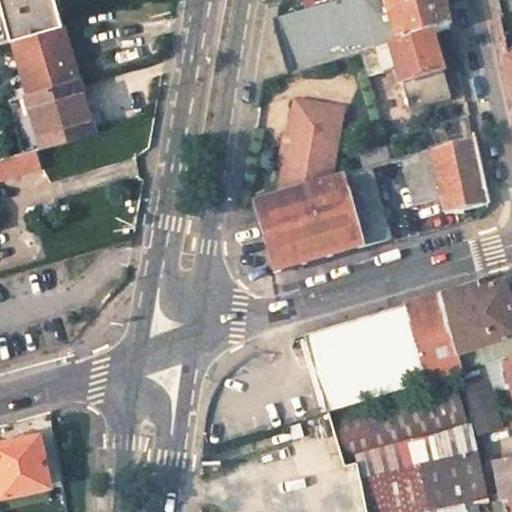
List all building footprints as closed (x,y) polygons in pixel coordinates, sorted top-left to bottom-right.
[(0,0),(12,42),(13,42),(64,27),(56,0),(0,0)] [(357,0),(303,16),(277,24),(291,76),(360,57),(431,37),(449,32),(443,4),(442,0),(357,0)] [(298,0),(303,16),(357,0),(298,0)] [(81,83),(64,27),(13,42),(30,98),(81,83)] [(431,37),(360,57),(367,78),(396,70),(409,113),(450,101),(431,37)] [(30,98),(11,103),(26,156),(36,153),(96,135),(81,83),(30,98)] [(344,114),(297,106),(294,124),(301,125),(300,133),(292,132),(281,197),(332,183),(344,114)] [(473,139),(403,161),(414,205),(441,201),(445,216),(488,207),(480,170),(473,139)] [(26,156),(0,164),(0,182),(42,170),(36,153),(26,156)] [(370,171),(343,180),(364,249),(390,241),(370,171)] [(281,197),(256,204),(267,243),(276,275),(364,249),(343,180),(332,183),(281,197)] [(352,320),(307,333),(330,411),(458,373),(462,372),(486,365),(506,359),(511,357),(499,350),(497,342),(511,337),(511,301),(507,279),(481,286),(480,282),(352,320)] [(511,337),(497,342),(499,350),(511,357),(511,337)] [(472,429),(458,373),(330,411),(346,466),(358,463),(367,511),(413,511),(424,510),(465,502),(489,497),(477,436),(503,428),(486,365),(462,372),(477,427),(472,429)] [(38,435),(0,443),(0,495),(49,485),(38,435)] [(511,457),(496,461),(503,500),(511,498),(511,457)] [(467,511),(465,502),(424,510),(424,511),(467,511)]
